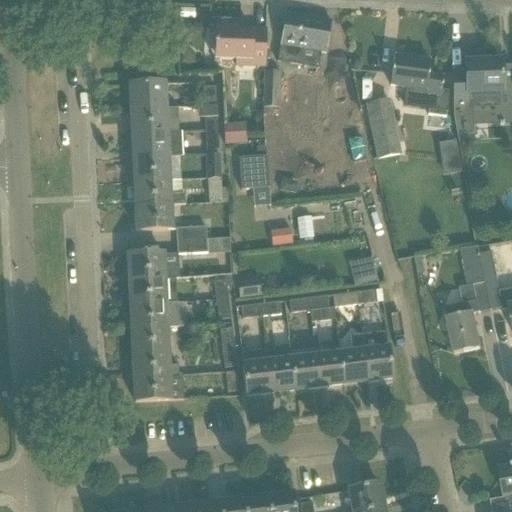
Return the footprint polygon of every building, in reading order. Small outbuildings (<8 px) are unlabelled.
[(285,15),(277,63),(299,66),(301,50),(321,53),(326,54),(331,23),(285,15)] [(235,67),(265,68),(265,51),(266,31),(252,30),(252,34),(236,33),(236,29),(215,29),(214,49),(214,60),(235,61),(235,67)] [(442,77),(428,76),(430,63),(394,57),(391,87),(404,89),(402,108),(428,111),(427,117),(445,119),(445,114),(447,114),(448,93),(441,92),(442,77)] [(454,118),(457,137),(473,137),(473,118),(473,109),(503,108),(501,63),(465,64),(465,71),(451,72),(454,118)] [(265,73),(263,110),(279,110),(280,110),(281,74),(265,73)] [(129,87),(130,112),(168,111),(168,110),(165,110),(164,86),(129,87)] [(204,89),(202,89),(203,109),(204,109),(216,108),(215,89),(204,89)] [(366,108),(377,161),(399,156),(388,103),(366,108)] [(130,112),(132,136),(169,134),(168,111),(130,112)] [(205,113),(206,134),(211,134),(211,130),(218,131),(217,113),(205,113)] [(244,126),(224,127),(225,143),(225,145),(245,144),(245,142),(244,126)] [(206,134),(206,152),(219,152),(218,131),(211,130),(211,134),(206,134)] [(132,136),(133,160),(170,159),(183,158),(182,133),(169,134),(132,136)] [(452,141),(435,144),(442,176),(458,173),(452,141)] [(256,149),(257,159),(238,161),(240,192),(268,190),(264,148),(256,149)] [(363,151),(349,153),(352,166),(366,163),(363,151)] [(207,162),(208,184),(215,183),(214,180),(220,180),(220,181),(221,181),(220,157),(207,157),(207,162)] [(133,160),(134,185),(172,184),(170,159),(133,160)] [(221,183),(221,181),(220,181),(220,180),(214,180),(215,183),(208,184),(209,206),(228,205),(228,190),(222,190),(221,183)] [(279,181),(278,193),(295,196),(297,184),(279,181)] [(134,185),(135,209),(173,208),(185,207),(185,196),(172,197),(172,184),(134,185)] [(135,209),(136,234),(174,232),(173,208),(135,209)] [(176,230),(177,243),(206,242),(206,228),(176,230)] [(290,231),(270,233),(272,249),(292,246),(290,231)] [(178,255),(178,257),(207,255),(206,242),(177,243),(177,255),(178,255)] [(444,310),(454,356),(481,350),(473,315),(490,311),(479,255),(478,248),(460,251),(468,289),(461,290),(464,306),(444,310)] [(479,255),(490,311),(502,309),(491,253),(479,255)] [(127,258),(129,283),(164,281),(173,281),(179,281),(179,269),(164,270),(163,256),(127,258)] [(347,262),(352,286),(373,281),(368,258),(347,262)] [(214,283),(217,303),(222,303),(222,301),(227,300),(227,301),(229,301),(227,289),(233,288),(232,277),(216,278),(215,278),(215,283),(214,283)] [(260,280),(236,283),(238,300),(262,297),(260,280)] [(164,281),(129,283),(130,307),(165,306),(164,281)] [(511,290),(499,293),(502,309),(503,312),(509,311),(510,317),(511,328),(511,290)] [(355,296),(354,296),(355,301),(358,301),(358,307),(376,305),(375,293),(355,295),(355,296)] [(337,298),(339,310),(358,307),(358,301),(355,301),(354,296),(355,296),(355,295),(337,298)] [(311,313),(312,325),(336,322),(334,310),(328,310),(326,299),(307,301),(307,307),(310,306),(311,313)] [(217,303),(219,322),(231,320),(229,301),(227,301),(227,300),(222,301),(222,303),(217,303)] [(289,303),(291,315),(310,312),(311,313),(310,306),(307,307),(307,301),(289,303)] [(279,304),(258,307),(259,312),(262,312),(263,318),(261,318),(261,319),(268,318),(281,317),(279,304)] [(176,329),(175,305),(165,306),(130,307),(131,331),(168,329),(176,329)] [(241,309),(242,321),(261,319),(261,318),(263,318),(262,312),(259,312),(258,307),(241,309)] [(131,331),(134,380),(179,378),(178,367),(171,368),(168,329),(131,331)] [(219,332),(222,350),(235,350),(232,330),(219,332)] [(361,337),(367,383),(391,380),(388,351),(385,334),(361,337)] [(339,357),(343,386),(367,383),(361,337),(351,338),(353,356),(339,357)] [(222,350),(224,370),(237,369),(235,350),(222,350)] [(315,360),(319,389),(343,386),(339,357),(315,360)] [(291,363),(295,392),(319,389),(315,360),(291,363)] [(267,366),(271,395),(295,392),(291,363),(267,366)] [(242,369),(246,397),(271,395),(267,366),(242,369)] [(225,375),(228,395),(240,393),(237,373),(225,375)] [(134,380),(135,404),(184,401),(183,377),(179,378),(134,380)] [(510,499),(511,510),(511,469),(501,471),(506,499),(510,499)] [(349,492),(352,511),(375,511),(383,511),(378,486),(349,492)] [(267,500),(268,511),(293,511),(292,497),(267,500)] [(243,502),(244,511),(268,511),(267,500),(243,502)] [(219,505),(220,511),(244,511),(243,502),(219,505)]
